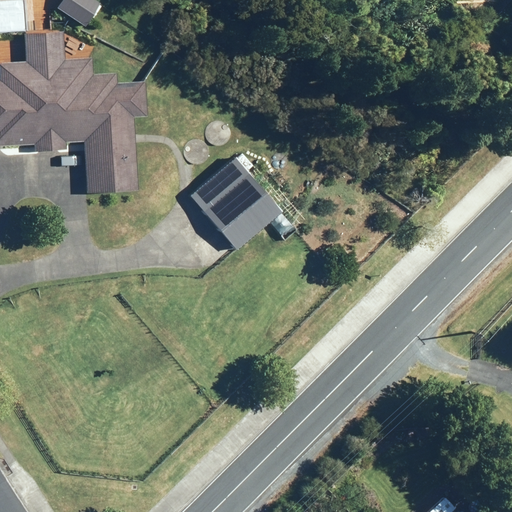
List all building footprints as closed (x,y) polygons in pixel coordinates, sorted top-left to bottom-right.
[(24,1),(0,0),(0,31),(24,31),(24,1)] [(92,0),(55,0),(51,7),(82,29),(99,5),(92,0)] [(0,142),(25,142),(25,150),(62,150),(62,141),(80,141),(81,194),(128,193),(128,116),(142,116),(142,81),(114,81),(114,71),(91,71),(91,32),(24,33),(24,60),(0,60),(0,142)] [(235,133),(219,114),(176,149),(192,169),(235,133)] [(234,155),(186,195),(231,250),(279,210),(234,155)]
